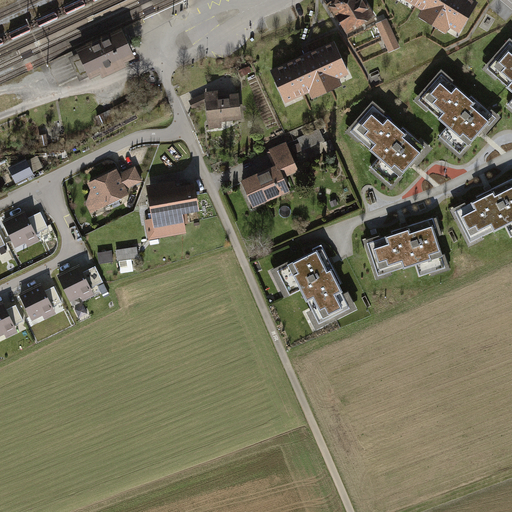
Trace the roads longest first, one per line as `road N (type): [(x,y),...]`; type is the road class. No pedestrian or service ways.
road 1 (track): [(244,262),(350,511)]
road 2 (residential): [(158,60),(0,115)]
road 3 (residential): [(185,128),(140,135),(45,183)]
road 4 (residential): [(185,128),(244,262)]
road 5 (residential): [(284,0),(158,60)]
